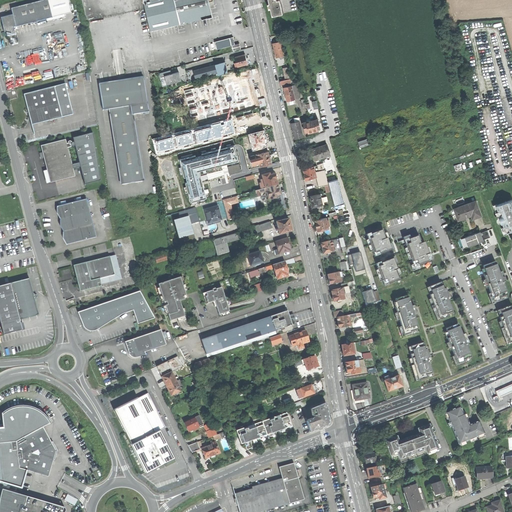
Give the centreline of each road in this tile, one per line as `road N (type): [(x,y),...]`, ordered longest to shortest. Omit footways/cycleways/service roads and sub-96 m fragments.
road 1 (unknown): [(132,18),(95,28),(95,100),(110,181),(121,189),(151,181),(147,140),(156,107),(143,51)]
road 2 (secondary): [(342,429),(287,147)]
road 3 (tertiary): [(62,316),(0,96)]
road 4 (unclassified): [(201,485),(146,377),(87,396)]
road 5 (tertiary): [(342,429),(497,367)]
road 6 (residential): [(497,367),(434,217)]
road 7 (tertiary): [(201,485),(342,429)]
road 8 (secondary): [(287,147),(251,0)]
road 9 (unknown): [(47,203),(89,195),(99,227),(96,238),(58,248)]
